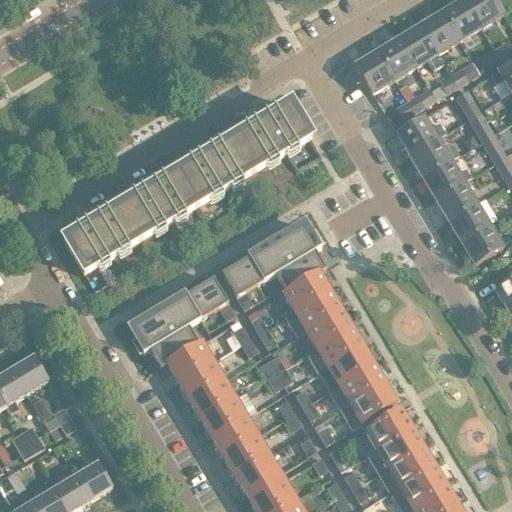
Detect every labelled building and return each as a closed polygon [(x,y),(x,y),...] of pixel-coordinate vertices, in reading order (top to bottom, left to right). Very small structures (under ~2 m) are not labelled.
[(466,0),(464,1),(481,30),(503,16),(492,0),(466,0)] [(464,1),(442,15),(459,43),(481,30),(464,1)] [(442,15),(420,28),(437,56),(459,43),(442,15)] [(420,28),(399,41),(416,69),(427,63),(433,72),(443,66),(437,56),(420,28)] [(377,54),(394,82),(416,69),(399,41),(377,54)] [(501,63),(511,56),(505,45),(494,52),(501,63)] [(490,70),(501,63),(494,52),(483,58),(490,70)] [(372,96),(394,82),(377,54),(355,68),(372,96)] [(457,89),(479,76),(472,65),(450,78),(457,89)] [(495,87),(503,82),(511,96),(511,95),(511,65),(490,79),(495,87)] [(446,96),(457,89),(450,78),(439,85),(446,96)] [(461,111),(472,104),(466,93),(455,100),(461,111)] [(414,115),(425,108),(418,97),(407,104),(414,115)] [(403,122),(414,115),(407,104),(396,111),(403,122)] [(468,122),(479,115),(472,104),(461,111),(468,122)] [(253,176),(310,141),(290,108),(233,142),(253,176)] [(475,133),(486,126),(479,115),(468,122),(475,133)] [(408,158),(437,141),(444,137),(437,125),(430,130),(423,118),(395,135),(408,158)] [(481,144),(492,137),(486,126),(475,133),(481,144)] [(488,155),(499,148),(492,137),(481,144),(488,155)] [(466,141),(466,147),(468,152),(477,147),(472,138),(466,141)] [(421,180),(450,163),(457,158),(450,148),(443,152),(437,141),(408,158),(421,180)] [(197,209),(253,176),(233,142),(177,176),(197,209)] [(494,166),(505,159),(499,148),(488,155),(494,166)] [(501,177),(511,170),(505,159),(494,166),(501,177)] [(465,171),(458,176),(450,163),(421,180),(434,201),(463,185),(470,180),(465,171)] [(507,187),(511,184),(511,170),(501,177),(507,187)] [(141,243),(197,209),(177,176),(121,209),(141,243)] [(463,185),(434,201),(447,223),(476,206),(463,185)] [(447,223),(461,245),(489,228),(476,206),(447,223)] [(141,243),(121,209),(63,244),(83,277),(141,243)] [(285,294),(282,296),(282,297),(318,275),(319,276),(325,272),(314,254),(320,250),(320,249),(316,251),(302,228),(249,260),(247,256),(246,257),(248,260),(221,276),(235,301),(236,301),(243,313),(252,307),(245,295),(275,277),(285,294)] [(502,250),(489,228),(461,245),(474,267),(502,250)] [(507,284),(494,292),(507,313),(511,310),(511,266),(501,273),(507,284)] [(329,294),(318,276),(319,276),(318,275),(282,297),(293,315),(284,320),(284,321),(329,294)] [(227,306),(212,281),(185,297),(183,294),(182,295),(184,298),(131,330),(145,354),(142,356),(142,357),(148,353),(159,371),(201,345),(198,347),(188,330),(218,311),(225,323),(234,318),(227,306)] [(295,339),(340,313),(329,294),(284,321),(295,339)] [(306,358),(351,331),(340,313),(295,339),(296,340),(305,335),(315,352),(306,357),(306,358)] [(257,337),(266,332),(260,321),(251,327),(257,337)] [(317,376),(362,350),(351,331),(306,358),(317,376)] [(240,348),(249,342),(243,332),(234,337),(240,348)] [(263,347),(272,342),(266,332),(257,337),(263,347)] [(246,358),(255,353),(249,342),(240,348),(246,358)] [(201,345),(159,371),(166,367),(177,385),(213,364),(201,345)] [(329,395),(373,368),(362,350),(317,376),(318,377),(327,372),(338,389),(328,394),(329,395)] [(285,357),(278,361),(284,371),(291,367),(285,357)] [(32,360),(12,372),(26,396),(47,384),(32,360)] [(275,377),(284,371),(278,361),(269,366),(275,377)] [(188,404),(224,382),(213,364),(177,385),(188,404)] [(266,382),(275,377),(269,366),(260,372),(266,382)] [(340,414),(385,387),(373,368),(329,395),(340,414)] [(281,387),(290,382),(284,371),(275,377),(281,387)] [(0,400),(5,409),(10,416),(18,411),(14,404),(26,396),(12,372),(0,378),(0,400)] [(272,392),(281,387),(275,377),(266,382),(272,392)] [(235,401),(224,382),(188,404),(199,422),(235,401)] [(351,433),(396,406),(385,387),(340,414),(351,433)] [(302,411),(311,406),(304,395),(295,401),(302,411)] [(246,419),(235,401),(199,422),(210,441),(246,419)] [(284,422),(293,416),(287,406),(278,411),(284,422)] [(308,421),(317,416),(311,406),(302,411),(308,421)] [(69,421),(63,411),(42,423),(48,433),(55,430),(59,427),(69,421)] [(364,434),(375,452),(366,458),(367,459),(411,432),(400,412),(364,434)] [(290,432),(299,427),(293,416),(284,422),(290,432)] [(221,459),(257,438),(246,419),(210,441),(221,459)] [(75,431),(69,421),(59,427),(65,437),(75,431)] [(37,440),(31,430),(22,435),(25,441),(22,443),(25,447),(37,440)] [(60,439),(55,430),(48,433),(54,443),(60,439)] [(423,450),(411,432),(367,459),(378,477),(423,450)] [(324,449),(333,443),(327,433),(318,439),(324,449)] [(10,442),(17,452),(25,447),(22,443),(25,441),(22,435),(10,442)] [(232,478),(268,456),(257,438),(221,459),(232,478)] [(23,462),(43,450),(37,440),(25,447),(17,452),(23,462)] [(307,459),(316,454),(310,444),(300,449),(307,459)] [(334,466),(343,460),(337,450),(328,456),(334,466)] [(423,450),(378,477),(389,496),(434,469),(423,450)] [(280,476),(268,456),(232,478),(244,497),(280,476)] [(317,476),(326,471),(320,461),(311,466),(317,476)] [(111,491),(96,466),(75,479),(90,503),(111,491)] [(403,511),(445,487),(434,469),(389,496),(398,511),(403,511)] [(11,487),(19,482),(15,475),(7,479),(11,487)] [(351,493),(360,488),(354,478),(345,483),(351,493)] [(75,511),(90,503),(75,479),(55,491),(67,511),(75,511)] [(277,511),(295,502),(283,482),(248,504),(252,511),(277,511)] [(403,511),(445,511),(456,506),(445,487),(403,511)] [(333,504),(342,498),(336,488),(327,493),(333,504)] [(357,503),(366,498),(360,488),(351,493),(357,503)] [(38,511),(67,511),(55,491),(34,503),(38,511)] [(338,511),(342,511),(348,509),(342,498),(333,504),(338,511)] [(301,511),(295,502),(277,511),(301,511)] [(19,511),(38,511),(34,503),(19,511)]
